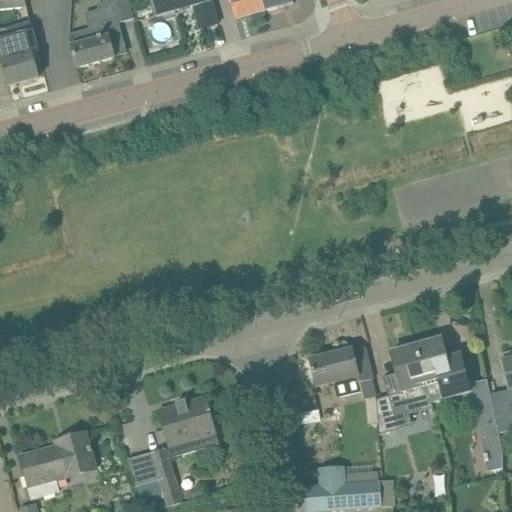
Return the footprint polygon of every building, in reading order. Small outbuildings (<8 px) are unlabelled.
[(0,10),(27,9),(25,0),(19,0),(0,1),(0,10)] [(70,36),(73,47),(72,47),(78,70),(115,59),(114,58),(127,54),(119,24),(134,20),(128,0),(116,0),(98,5),(99,11),(85,15),(90,31),(70,36)] [(154,0),(159,17),(194,7),(200,30),(218,25),(210,0),(154,0)] [(230,0),(236,21),(265,13),(261,0),(230,0)] [(261,0),(265,13),(294,4),(292,0),(261,0)] [(9,38),(0,40),(0,62),(2,62),(8,88),(39,80),(32,53),(38,51),(31,24),(7,30),(9,38)] [(441,340),(416,347),(432,404),(462,396),(471,394),(468,385),(461,357),(447,361),(441,340)] [(388,398),(376,401),(380,436),(398,431),(394,416),(432,404),(416,347),(391,354),(397,375),(383,378),(388,398)] [(353,351),(310,362),(317,388),(333,384),(337,399),(362,393),(360,384),(373,380),(365,349),(353,352),(353,351)] [(510,391),(491,395),(494,410),(497,426),(511,423),(511,360),(505,362),(510,391)] [(373,380),(360,384),(362,393),(364,401),(378,397),(373,380)] [(211,414),(210,409),(208,410),(205,400),(159,413),(170,449),(128,461),(136,489),(158,483),(166,510),(182,505),(169,460),(218,445),(210,414),(211,414)] [(494,410),(481,413),(484,429),(497,426),(494,410)] [(96,467),(92,453),(87,434),(68,440),(69,444),(21,457),(32,500),(58,493),(55,482),(67,479),(66,475),(96,467)] [(319,487),(302,488),(304,511),(337,511),(382,509),(380,482),(377,483),(347,485),(346,472),(346,468),(318,470),(319,487)]
